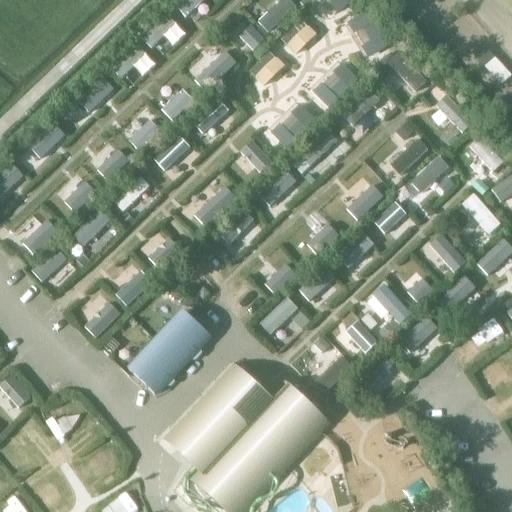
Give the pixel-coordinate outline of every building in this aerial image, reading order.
[(284,0),(282,0),(261,23),(272,33),(294,10),(284,0)] [(301,25),(281,42),(294,56),(313,39),(301,25)] [(264,41),(249,29),(239,41),(254,53),(264,41)] [(225,55),(197,81),(207,92),(236,66),(225,55)] [(270,56),(250,73),(263,87),(283,70),(270,56)] [(191,89),(166,114),(176,124),(201,100),(191,89)] [(216,104),(193,128),(204,138),(227,115),(216,104)] [(151,121),(128,145),(139,156),(162,132),(151,121)] [(416,138),(389,164),(400,175),(427,149),(416,138)] [(178,140),(155,164),(166,174),(189,151),(178,140)] [(272,165),(252,145),(241,156),(261,177),(272,165)] [(118,151),(96,175),(107,185),(129,162),(118,151)] [(437,156),(410,182),(421,192),(448,167),(437,156)] [(286,171),(259,197),(270,208),(297,181),(286,171)] [(511,175),(492,188),(500,201),(511,193),(511,175)] [(140,178),(113,205),(124,216),(151,189),(140,178)] [(372,181),(345,208),(355,219),(382,192),(372,181)] [(84,183),(62,206),(73,217),(95,193),(84,183)] [(221,191),(196,217),(207,227),(232,202),(221,191)] [(499,222),(473,193),(461,204),(488,233),(499,222)] [(394,201),(373,223),(384,233),(405,212),(394,201)] [(243,208),(216,235),(227,245),(254,219),(243,208)] [(97,215),(74,238),(85,249),(108,225),(97,215)] [(45,221),(22,245),(33,255),(56,232),(45,221)] [(328,223),(307,245),(318,256),(339,234),(328,223)] [(363,232),(337,260),(348,270),(374,243),(363,232)] [(466,263),(440,234),(428,245),(455,273),(466,263)] [(511,245),(505,239),(478,265),(489,276),(511,253),(511,245)] [(169,241),(148,262),(159,272),(179,251),(169,241)] [(57,253),(34,276),(45,287),(68,263),(57,253)] [(285,264),(264,286),(275,296),(296,274),(285,264)] [(324,267),(299,291),(310,302),(335,278),(324,267)] [(139,273),(115,298),(126,309),(150,283),(139,273)] [(463,276),(436,302),(446,313),(473,287),(463,276)] [(430,289),(420,279),(408,290),(419,301),(430,289)] [(410,312),(383,283),(372,294),(398,323),(410,312)] [(286,296),(259,324),(270,334),(297,307),(286,296)] [(108,306),(84,331),(95,342),(120,316),(108,306)] [(154,341),(127,371),(157,398),(184,368),(212,339),(181,311),(154,341)] [(427,315),(400,342),(410,353),(437,326),(427,315)] [(376,342),(356,322),(345,333),(365,353),(376,342)] [(383,353),(356,379),(367,390),(394,364),(383,353)] [(236,369),(175,434),(194,453),(189,458),(189,459),(203,472),(194,482),(225,511),(241,511),(319,429),(326,422),(288,386),(272,402),(236,368),(236,369)] [(31,399),(11,376),(0,385),(19,409),(31,399)]
